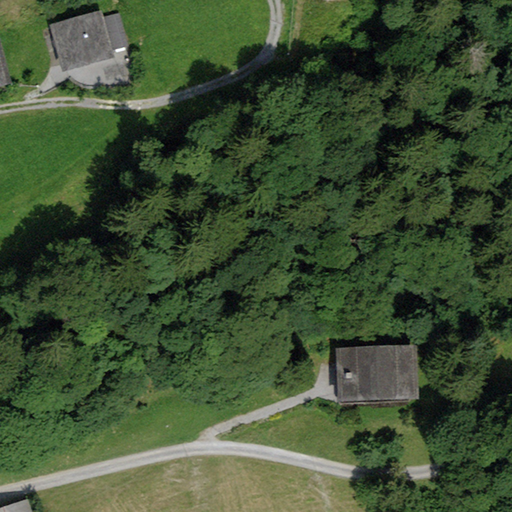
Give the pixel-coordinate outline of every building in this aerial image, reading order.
[(54,23),(59,41),(68,39),(73,58),(106,49),(105,45),(124,40),(116,9),(96,15),(95,12),(54,23)] [(64,60),(73,58),(68,39),(59,41),(64,60)] [(344,349),(345,391),(407,389),(406,347),(344,349)] [(407,389),(345,391),(344,349),(337,349),(339,399),(407,397),(407,389)] [(0,511),(27,511),(23,499),(0,506),(0,511)]
